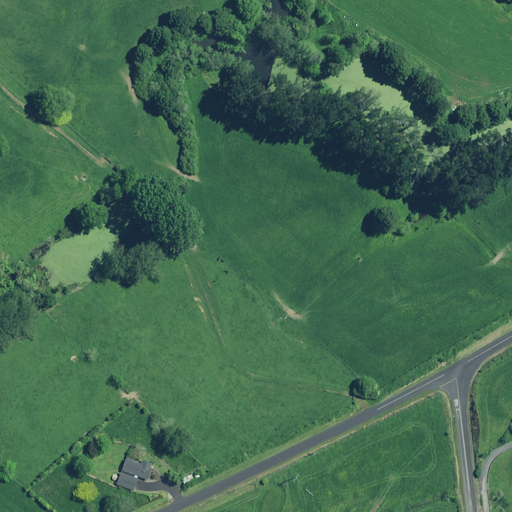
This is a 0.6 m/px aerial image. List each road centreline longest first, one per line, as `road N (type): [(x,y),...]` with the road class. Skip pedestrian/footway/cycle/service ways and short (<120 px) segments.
road 1 (unclassified): [(451,370),(167,511)]
road 2 (unclassified): [(451,370),(472,511)]
